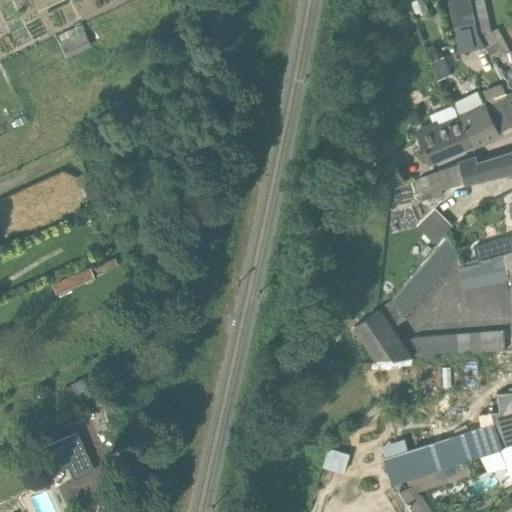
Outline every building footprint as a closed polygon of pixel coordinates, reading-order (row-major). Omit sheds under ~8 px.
[(448,0),(454,26),(475,21),(470,0),(448,0)] [(479,34),(492,57),(504,54),(491,31),(484,0),(475,0),(472,1),(479,34)] [(404,31),(404,15),(393,15),(393,31),(404,31)] [(90,47),(81,26),(56,38),(65,58),(90,47)] [(452,74),(446,56),(430,62),(437,80),(452,74)] [(498,99),(500,104),(511,126),(511,92),(506,95),(501,83),(482,91),(485,99),(488,98),(490,102),(498,99)] [(457,116),(460,114),(475,144),(503,132),(502,131),(511,126),(500,104),(498,99),(490,102),(488,98),(485,99),(488,106),(487,107),(485,102),(484,103),(477,91),(453,103),(457,116)] [(439,124),(432,123),(417,129),(431,163),(475,144),(460,114),(457,116),(439,124)] [(387,122),(373,119),(367,148),(380,151),(387,122)] [(464,183),(464,185),(510,175),(511,174),(511,152),(478,164),(476,157),(459,163),(418,178),(428,200),(442,197),(441,190),(464,183)] [(367,174),(361,177),(356,180),(359,186),(365,197),(376,192),(379,197),(407,182),(394,158),(366,173),(367,174)] [(97,182),(84,186),(89,203),(103,199),(97,182)] [(452,226),(446,220),(428,237),(435,244),(452,226)] [(511,249),(511,234),(474,247),(477,260),(481,259),(493,255),(505,252),(511,249)] [(449,267),(456,262),(459,260),(447,237),(437,248),(449,267)] [(430,256),(442,275),(450,269),(449,267),(437,248),(430,256)] [(505,252),(493,255),(499,283),(511,280),(510,274),(505,252)] [(493,255),(481,259),(487,285),(499,283),(493,255)] [(423,264),(434,284),(443,277),(442,275),(430,256),(423,264)] [(114,258),(88,268),(92,277),(118,267),(114,258)] [(475,288),(487,285),(481,259),(477,260),(469,262),(475,288)] [(475,288),(469,262),(457,266),(463,290),(475,288)] [(416,272),(428,292),(436,286),(434,284),(423,264),(416,272)] [(88,268),(51,284),(55,293),(92,277),(88,268)] [(409,280),(420,300),(429,294),(428,292),(416,272),(409,280)] [(402,289),(413,308),(422,302),(420,300),(409,280),(402,289)] [(394,298),(405,317),(415,310),(413,308),(402,289),(394,298)] [(380,308),(393,328),(406,319),(405,317),(394,298),(392,299),(380,308)] [(376,362),(418,358),(416,337),(403,342),(393,328),(380,308),(353,328),(376,362)] [(492,331),(493,351),(504,351),(503,330),(492,331)] [(483,352),(493,351),(492,331),(481,332),(483,352)] [(472,353),(483,352),(481,332),(470,333),(472,353)] [(450,355),(461,354),(460,333),(449,334),(450,355)] [(461,354),(472,353),(470,333),(460,333),(461,354)] [(440,356),(450,355),(449,334),(438,335),(440,356)] [(429,357),(440,356),(438,335),(427,336),(429,357)] [(418,358),(429,357),(427,336),(416,337),(418,358)] [(84,378),(71,384),(72,385),(79,402),(92,396),(84,378)] [(511,445),(511,392),(499,394),(500,412),(459,415),(461,434),(384,458),(393,484),(396,483),(410,479),(469,459),(498,451),(504,449),(511,445)] [(381,453),(405,446),(402,437),(379,443),(381,453)] [(511,445),(504,449),(498,451),(503,464),(511,459),(511,445)] [(342,473),(348,454),(328,448),(322,466),(342,473)] [(473,475),(469,459),(410,479),(418,492),(473,475)] [(420,496),(418,492),(410,479),(396,483),(400,489),(414,511),(432,511),(422,495),(420,496)]
